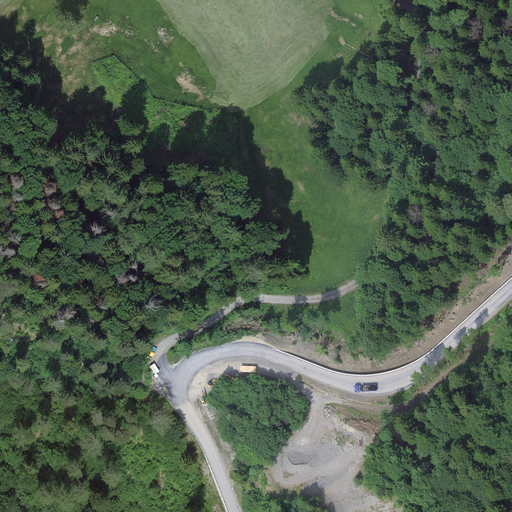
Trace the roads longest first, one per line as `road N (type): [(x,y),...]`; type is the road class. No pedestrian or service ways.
road 1 (track): [(176,376),(160,357),(184,325),(247,300),(337,291),(373,266),(439,0)]
road 2 (unclassified): [(511,294),(492,319),(422,366),(385,379),(310,371),(253,347),(207,356),(176,376),(176,408),(235,511)]
road 3 (track): [(361,436),(285,480),(265,458),(312,405),(310,371)]
